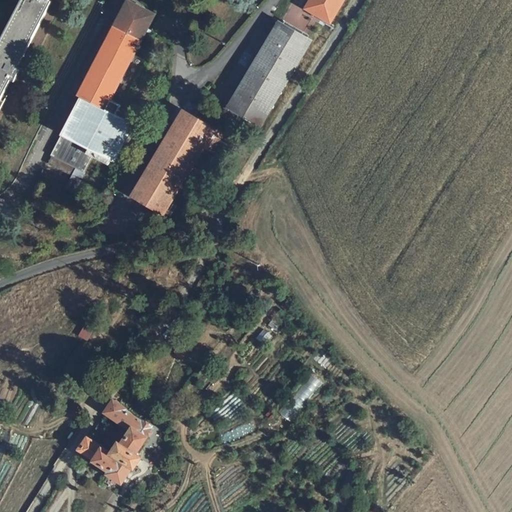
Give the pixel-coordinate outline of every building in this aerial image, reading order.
[(23,0),(0,44),(0,98),(11,78),(15,80),(21,69),(17,66),(52,3),(50,1),(50,0),(23,0)] [(313,0),(308,9),(331,24),(345,0),(313,0)] [(122,104),(113,99),(145,40),(158,16),(131,1),(79,96),(82,97),(49,156),(73,169),(63,189),(72,194),(94,152),(114,163),(136,124),(117,113),(122,104)] [(314,40),(281,21),(230,108),(262,127),(314,40)] [(165,215),(206,147),(217,129),(185,110),(133,195),(157,210),(165,215)] [(225,134),(217,129),(206,147),(214,152),(225,134)] [(161,223),(165,215),(157,210),(153,218),(161,223)] [(83,326),(78,335),(86,340),(91,331),(83,326)] [(184,345),(179,352),(186,357),(190,350),(184,345)] [(297,411),(290,406),(283,415),(290,421),(297,411)] [(108,470),(82,452),(75,461),(86,469),(86,471),(100,481),(99,484),(115,495),(128,477),(130,478),(136,470),(129,465),(147,439),(108,413),(101,424),(129,443),(119,458),(117,456),(108,470)]
